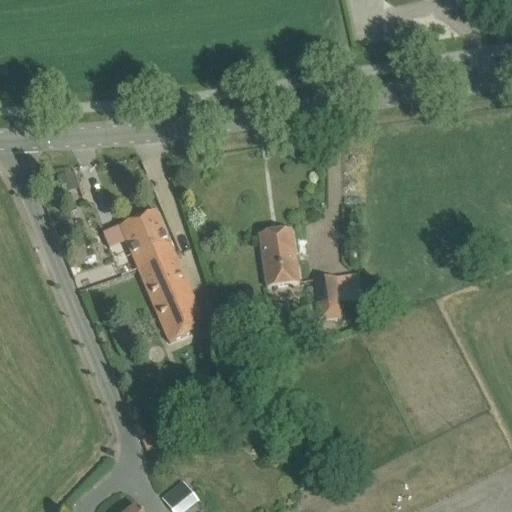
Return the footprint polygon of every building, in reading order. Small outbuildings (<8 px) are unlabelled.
[(57,179),(64,197),(79,192),(73,173),(57,179)] [(139,274),(176,258),(158,214),(120,230),(139,274)] [(268,291),(300,286),(293,234),(260,238),(268,291)] [(169,345),(206,329),(176,258),(139,274),(169,345)] [(120,296),(137,296),(137,275),(120,275),(120,296)] [(320,324),(342,321),(336,279),(314,283),(320,324)] [(245,386),(256,379),(236,349),(225,357),(245,386)] [(172,511),(186,511),(198,503),(184,486),(164,502),(172,511)]
